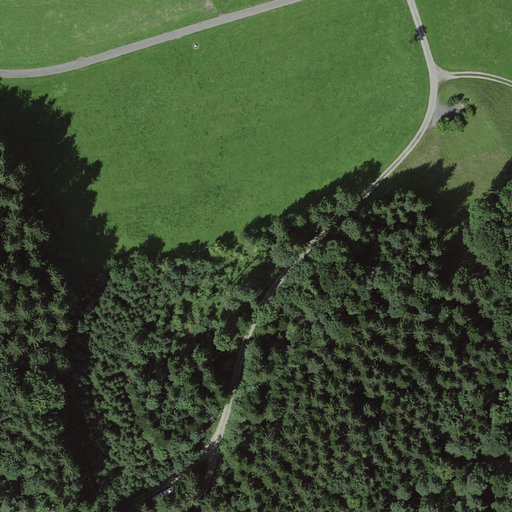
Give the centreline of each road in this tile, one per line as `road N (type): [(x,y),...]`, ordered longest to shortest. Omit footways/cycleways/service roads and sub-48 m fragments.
road 1 (track): [(205,511),(202,474),(253,306),(360,189),(429,132),(434,89),(410,0)]
road 2 (track): [(0,72),(53,72),(289,0)]
